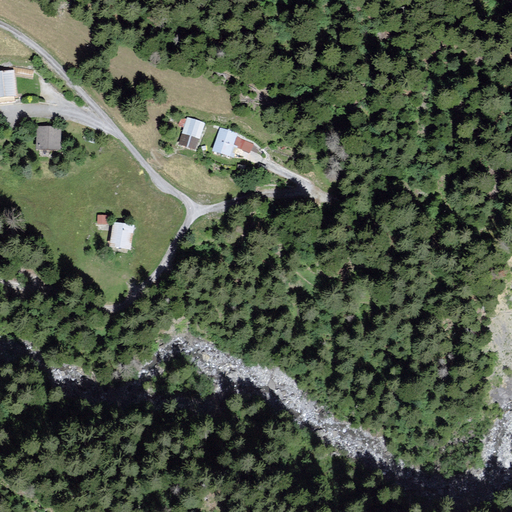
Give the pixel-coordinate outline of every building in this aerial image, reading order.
[(0,96),(15,94),(12,71),(0,72),(0,96)] [(203,124),(188,119),(179,143),(195,149),(203,124)] [(60,148),(61,128),(39,127),(38,147),(60,148)] [(236,135),(221,130),(214,150),(230,155),(233,146),(249,151),(252,143),(235,137),(236,135)] [(133,226),(114,223),(110,245),(130,248),(133,226)]
